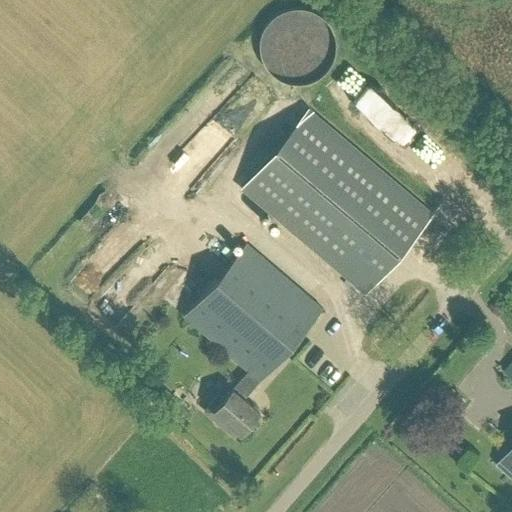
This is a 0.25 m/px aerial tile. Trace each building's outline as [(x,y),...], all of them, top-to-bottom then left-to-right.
[(127,159),(198,89),(185,76),(114,146),(127,159)] [(152,158),(162,168),(204,125),(194,115),(207,102),(198,93),(134,159),(143,168),(152,158)] [(364,288),(430,211),(308,108),(243,186),(364,288)] [(205,411),(231,434),(235,430),(238,433),(258,411),(243,398),(321,308),(245,242),(183,314),(244,367),(205,411)] [(209,449),(219,437),(191,413),(181,425),(209,449)] [(511,428),(509,432),(511,434),(511,445),(497,460),(511,473),(511,428)]
